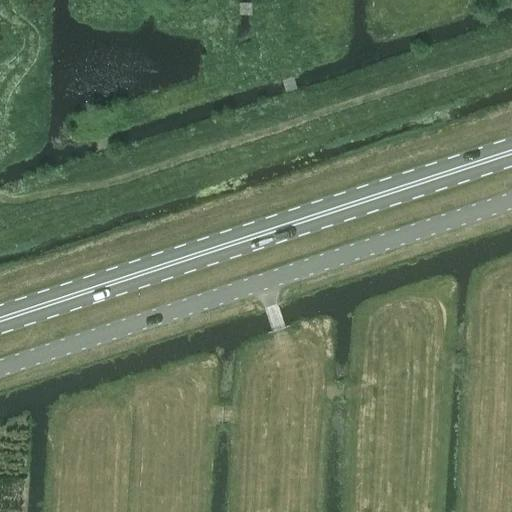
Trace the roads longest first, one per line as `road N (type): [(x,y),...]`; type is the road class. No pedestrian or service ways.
road 1 (unclassified): [(511,200),(0,368)]
road 2 (primary): [(0,319),(511,151)]
